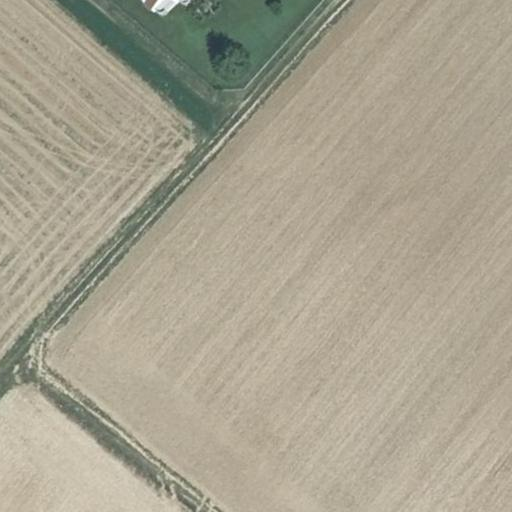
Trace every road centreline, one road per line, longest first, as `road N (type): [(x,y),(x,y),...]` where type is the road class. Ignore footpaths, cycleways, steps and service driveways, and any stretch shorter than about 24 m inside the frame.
road 1 (track): [(0,395),(333,0)]
road 2 (track): [(233,511),(38,349)]
